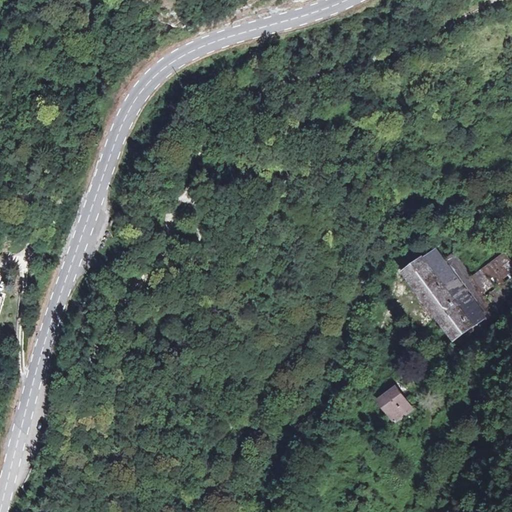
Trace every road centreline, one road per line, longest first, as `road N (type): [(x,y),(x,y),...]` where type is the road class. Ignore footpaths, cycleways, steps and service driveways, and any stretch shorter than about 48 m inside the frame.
road 1 (track): [(44,511),(101,348),(173,236),(200,143),(226,106),(400,49),(502,0)]
road 2 (secondary): [(345,0),(192,49),(134,98),(67,267),(0,503)]
road 3 (track): [(185,201),(190,240),(161,312),(139,445),(139,511)]
